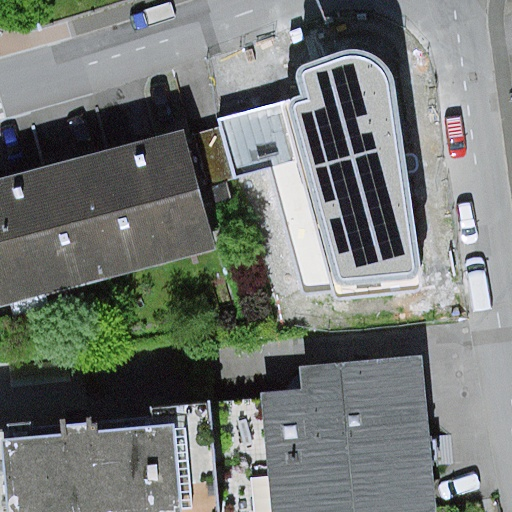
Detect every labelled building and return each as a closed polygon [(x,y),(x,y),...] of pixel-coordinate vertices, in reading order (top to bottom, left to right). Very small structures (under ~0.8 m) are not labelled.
[(300,97),(218,121),(233,180),(272,171),(304,296),(424,286),(394,79),(388,69),(380,60),(367,53),(352,51),(340,52),(303,66),(297,72),(294,79),(300,97)] [(178,133),(71,163),(103,275),(209,245),(178,133)] [(71,163),(0,182),(0,302),(103,275),(71,163)] [(368,511),(423,507),(411,382),(310,392),(312,409),(268,413),(277,511),(368,511)] [(147,434),(0,444),(0,511),(212,511),(201,408),(146,412),(147,434)]
